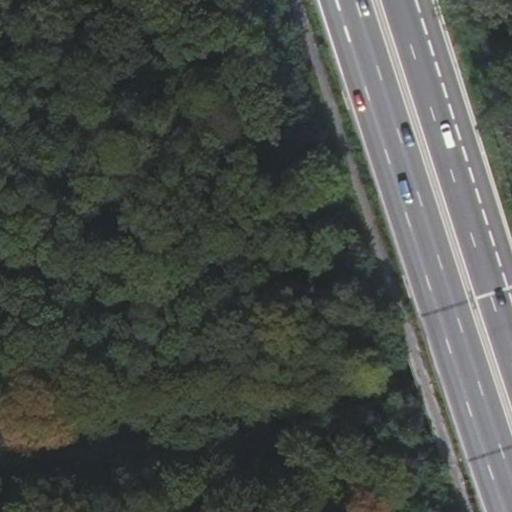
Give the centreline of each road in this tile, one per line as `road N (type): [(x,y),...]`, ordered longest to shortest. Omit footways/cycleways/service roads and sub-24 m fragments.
road 1 (trunk): [(349,0),(511,493)]
road 2 (unclassified): [(0,465),(363,437),(511,396)]
road 3 (trunk): [(511,333),(405,0)]
